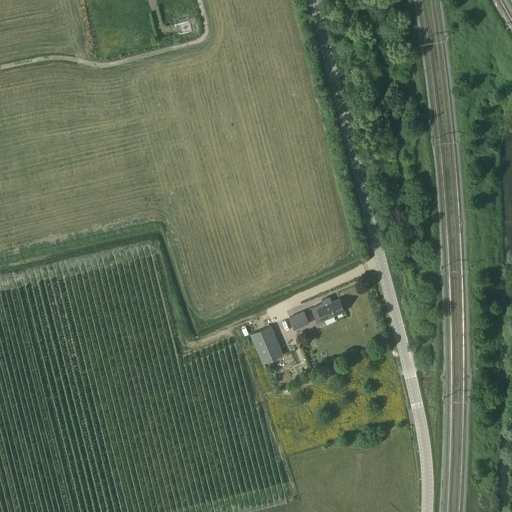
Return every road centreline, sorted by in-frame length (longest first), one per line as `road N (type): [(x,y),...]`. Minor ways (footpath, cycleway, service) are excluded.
road 1 (tertiary): [(427,511),(426,460),(407,365),(312,0)]
road 2 (track): [(200,0),(200,40),(110,65),(46,57),(0,67)]
